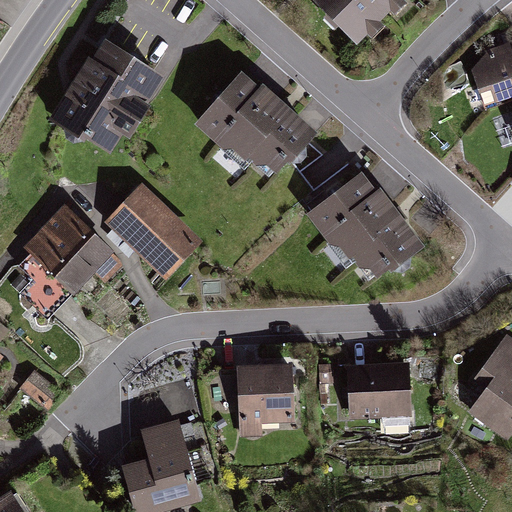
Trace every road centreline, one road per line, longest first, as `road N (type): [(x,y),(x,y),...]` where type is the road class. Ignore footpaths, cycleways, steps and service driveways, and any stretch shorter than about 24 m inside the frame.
road 1 (residential): [(33,447),(135,350),(169,330),(435,312),(511,259)]
road 2 (residential): [(511,245),(363,113)]
road 3 (residential): [(363,113),(230,0)]
road 4 (residential): [(488,0),(363,113)]
